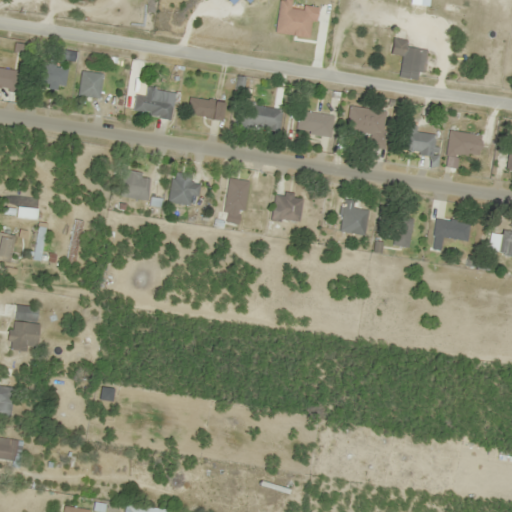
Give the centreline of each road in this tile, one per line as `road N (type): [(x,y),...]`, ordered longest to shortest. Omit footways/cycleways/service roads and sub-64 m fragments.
road 1 (residential): [(0,111),(511,194)]
road 2 (residential): [(0,19),(511,101)]
